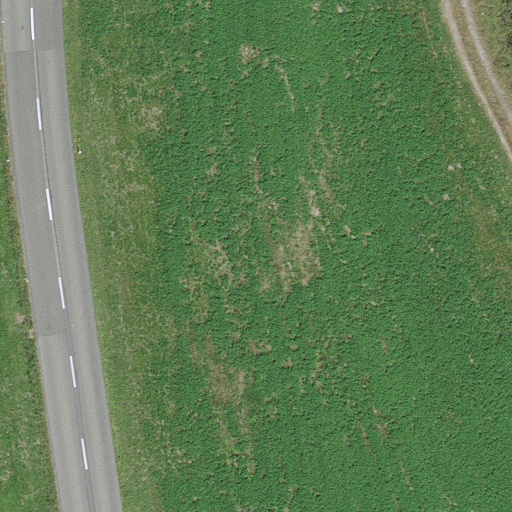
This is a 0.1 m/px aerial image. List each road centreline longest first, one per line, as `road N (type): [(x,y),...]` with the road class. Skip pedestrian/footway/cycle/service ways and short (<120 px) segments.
road 1 (tertiary): [(87,511),(51,273),(26,0)]
road 2 (track): [(511,153),(455,39),(453,0)]
